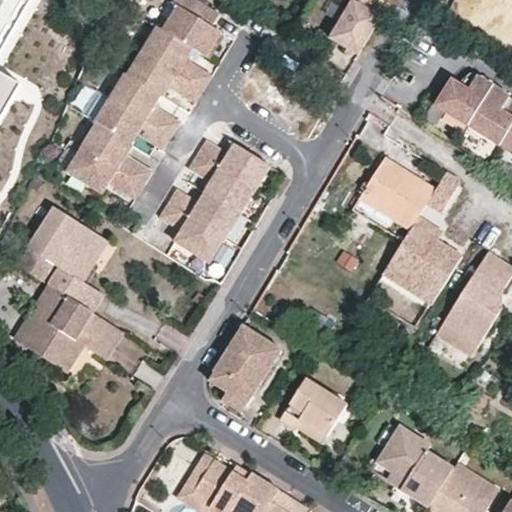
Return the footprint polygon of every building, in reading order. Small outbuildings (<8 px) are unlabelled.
[(0,0),(0,202),(3,198),(34,142),(23,134),(62,64),(51,16),(39,17),(35,0),(0,0)] [(213,23),(176,0),(172,0),(171,3),(177,7),(163,30),(192,48),(205,56),(220,32),(211,26),(213,23)] [(219,13),(196,0),(176,0),(213,23),(219,13)] [(385,0),(350,0),(356,3),(333,40),(359,55),(382,16),(390,3),(385,0)] [(163,30),(157,27),(142,51),(204,88),(211,77),(212,75),(186,59),(192,48),(163,30)] [(204,88),(142,51),(127,76),(160,95),(163,97),(169,86),(196,102),(198,98),(204,88)] [(511,95),(494,85),(471,71),(458,82),(452,78),(435,106),(455,118),(458,114),(485,131),(483,135),(511,153),(511,95)] [(127,76),(125,74),(111,99),(172,136),(179,124),(181,122),(154,106),(160,95),(127,76)] [(111,99),(92,88),(78,112),(96,123),(111,99)] [(172,136),(111,99),(96,123),(98,125),(131,145),(137,134),(164,150),(166,146),(172,136)] [(485,131),(458,114),(455,118),(483,135),(485,131)] [(131,145),(98,125),(83,149),(145,186),(151,175),(153,172),(127,156),(133,146),(131,145)] [(271,165),(236,144),(229,154),(207,141),(206,144),(199,155),(256,189),(271,165)] [(145,186),(83,149),(69,174),(104,195),(110,184),(137,200),(138,197),(145,186)] [(256,189),(199,155),(193,165),(191,169),(213,182),(206,193),(241,214),(256,189)] [(359,196),(411,227),(418,214),(426,201),(434,188),(421,180),(417,186),(405,179),(408,173),(382,157),(359,196)] [(441,210),(457,182),(457,176),(445,169),(434,188),(426,201),(441,210)] [(421,180),(408,173),(405,179),(417,186),(421,180)] [(241,214),(206,193),(200,203),(178,190),(176,193),(169,204),(227,239),(241,214)] [(227,239),(169,204),(163,214),(161,218),(183,231),(177,242),(212,263),(227,239)] [(100,233),(56,205),(19,264),(53,286),(76,301),(93,311),(105,293),(83,279),(96,259),(87,254),(100,233)] [(434,224),(418,214),(411,227),(383,274),(433,303),(464,253),(438,237),(429,232),(434,224)] [(438,237),(443,229),(434,224),(429,232),(438,237)] [(109,238),(100,233),(87,254),(96,259),(109,238)] [(503,287),(511,272),(511,261),(489,247),(439,332),(473,353),(503,303),(503,287)] [(108,360),(126,332),(93,311),(76,301),(53,286),(20,340),(69,371),(84,345),(108,360)] [(243,322),(213,370),(216,372),(211,378),(229,391),(248,404),(284,348),(243,322)] [(295,429),(296,426),(301,420),(327,438),(349,404),(308,377),(281,420),(295,429)] [(491,394),(478,387),(468,404),(480,411),(491,394)] [(248,404),(229,391),(224,399),(243,412),(248,404)] [(301,420),(296,426),(323,444),(327,438),(301,420)] [(402,490),(430,508),(454,469),(428,452),(431,445),(402,426),(380,461),(408,480),(402,490)] [(471,442),(460,435),(455,444),(466,451),(471,442)] [(196,495),(218,459),(209,453),(187,490),(196,495)] [(206,502),(230,466),(218,459),(196,495),(206,502)] [(373,471),(402,490),(408,480),(380,461),(373,471)] [(454,469),(430,508),(435,511),(485,511),(489,506),(479,500),(489,484),(458,463),(454,469)] [(236,471),(230,466),(206,502),(221,511),(230,511),(233,509),(237,511),(266,511),(282,489),(261,476),(255,472),(255,473),(254,475),(247,471),(244,476),(236,471)] [(239,466),(236,471),(244,476),(247,471),(239,466)] [(500,490),(489,484),(479,500),(489,506),(500,490)] [(301,502),(282,489),(266,511),(307,511),(311,507),(301,502)] [(182,496),(202,509),(206,502),(196,495),(187,490),(182,496)] [(511,511),(511,498),(511,499),(503,511),(511,511)] [(221,511),(206,502),(202,509),(206,511),(221,511)]
